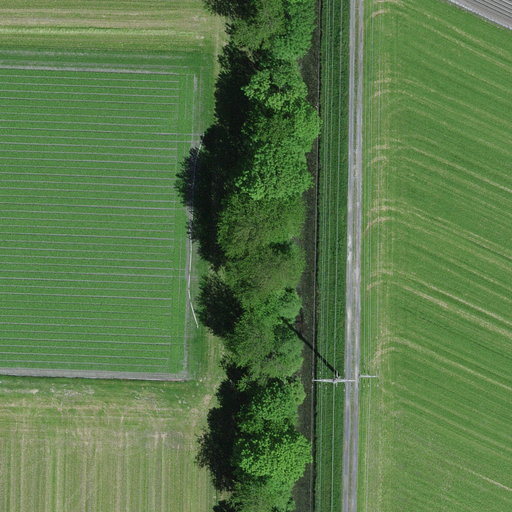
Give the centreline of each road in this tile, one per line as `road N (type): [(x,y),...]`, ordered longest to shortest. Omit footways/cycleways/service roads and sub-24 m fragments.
road 1 (track): [(350,511),(360,0)]
road 2 (track): [(0,387),(131,392)]
